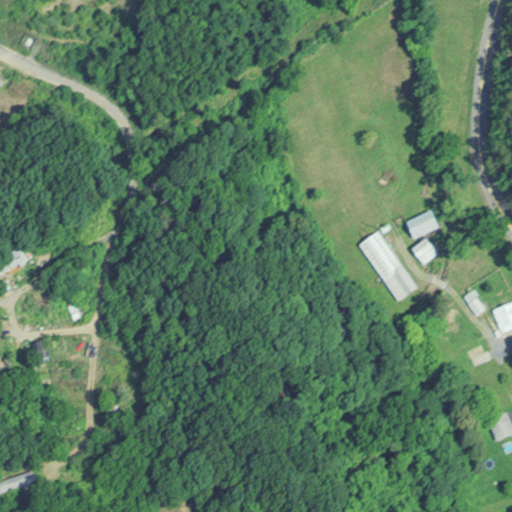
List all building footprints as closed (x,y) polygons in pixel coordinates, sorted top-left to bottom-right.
[(416,236),(442,225),(435,208),(409,218),(416,236)] [(379,229),(360,243),(399,300),(418,287),(379,229)] [(425,260),(438,251),(428,237),(414,246),(425,260)] [(14,268),(29,258),(22,246),(7,256),(14,268)] [(511,326),(511,301),(494,306),(500,330),(511,326)] [(24,303),(24,324),(46,324),(46,303),(24,303)] [(497,439),(511,431),(511,421),(507,409),(487,418),(497,439)] [(0,491),(37,480),(34,469),(0,480),(0,491)]
